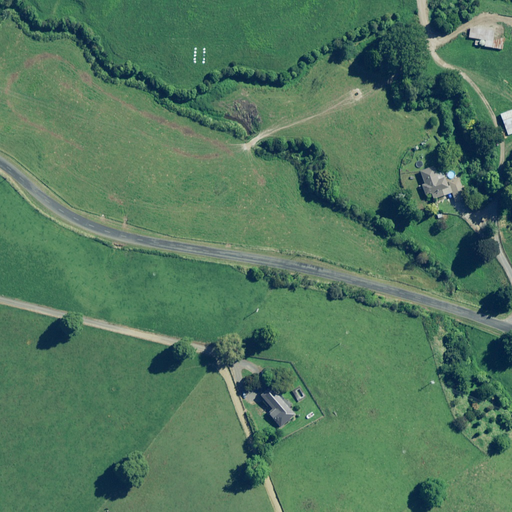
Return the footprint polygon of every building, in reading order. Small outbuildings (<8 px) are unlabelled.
[(494,38),(495,31),(470,27),(468,37),(475,39),(474,45),(503,50),(505,40),(494,38)] [(511,133),(511,110),(500,115),(508,135),(511,133)] [(438,177),(434,166),(420,172),(424,184),(422,185),(426,196),(431,194),(432,197),(433,200),(452,193),(455,202),(466,198),(461,183),(458,175),(446,179),(444,174),(438,177)] [(290,406),(272,385),(261,395),(273,409),(268,413),(281,427),(295,415),(289,408),(290,406)] [(320,410),(316,403),(309,407),(314,414),(320,410)]
